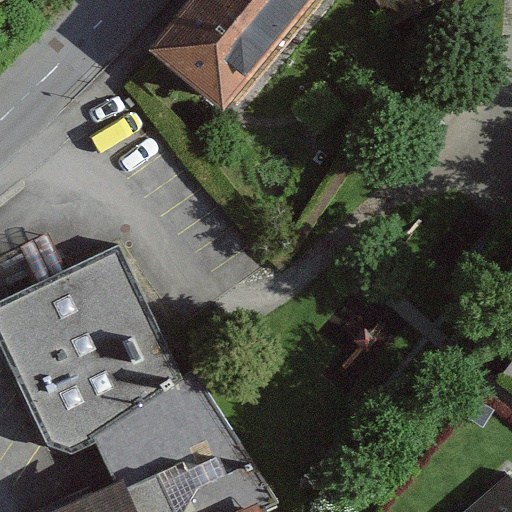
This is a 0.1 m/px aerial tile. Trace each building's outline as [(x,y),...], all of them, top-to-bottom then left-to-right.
[(0,0),(0,13),(27,0),(0,0)] [(335,0),(210,0),(165,53),(237,115),(335,0)] [(376,0),(389,23),(429,0),(376,0)] [(177,371),(117,242),(0,298),(0,342),(43,437),(72,448),(94,431),(177,371)] [(94,431),(114,476),(125,470),(130,480),(151,469),(171,511),(217,511),(256,493),(263,506),(279,496),(192,364),(177,371),(94,431)] [(217,511),(171,511),(151,469),(130,480),(125,470),(114,476),(38,511),(265,511),(263,506),(256,493),(217,511)] [(511,511),(511,490),(507,485),(476,511),(511,511)]
